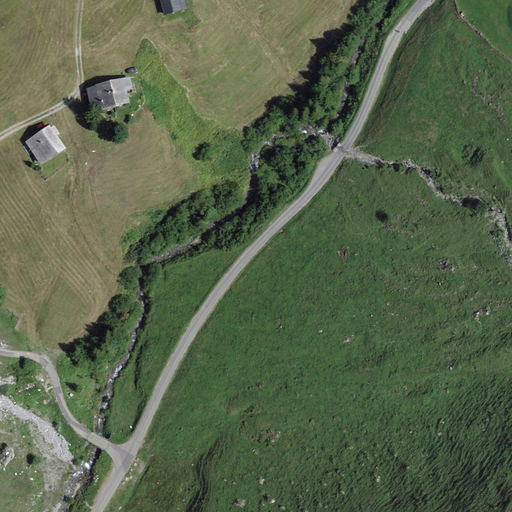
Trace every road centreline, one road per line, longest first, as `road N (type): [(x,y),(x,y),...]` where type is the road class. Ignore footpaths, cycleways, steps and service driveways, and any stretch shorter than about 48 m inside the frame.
road 1 (unclassified): [(424,0),(397,33),(354,132),(212,299),(99,511)]
road 2 (track): [(131,457),(74,424),(44,362),(0,351)]
road 3 (track): [(0,138),(72,99),(82,85),(80,24)]
